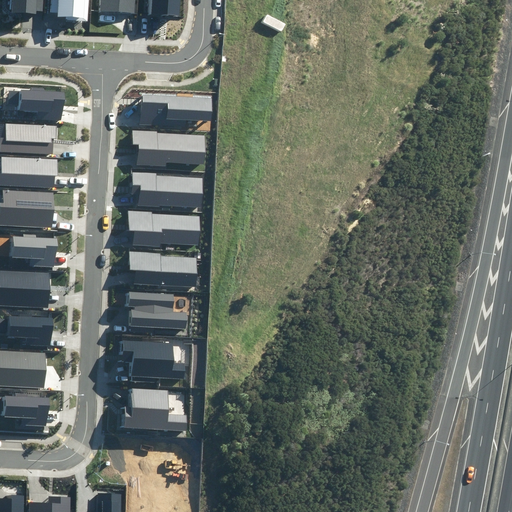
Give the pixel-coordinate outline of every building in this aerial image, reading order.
[(12,0),(12,12),(35,13),(35,11),(43,11),(43,0),(12,0)] [(67,20),(88,21),(88,0),(50,0),(50,12),(58,12),(58,16),(67,17),(67,20)] [(101,0),(101,12),(134,14),(134,0),(101,0)] [(151,0),(151,15),(178,17),(179,0),(151,0)] [(36,119),(62,120),(64,93),(44,92),(44,87),(31,87),(31,91),(21,91),(20,111),(36,112),(36,119)] [(186,119),(212,121),(213,99),(142,95),(141,124),(186,127),(186,119)] [(0,152),(53,153),(53,139),(57,139),(58,125),(6,125),(5,138),(0,138),(0,152)] [(165,162),(204,163),(205,136),(157,134),(157,131),(133,130),(132,145),(138,146),(137,165),(165,166),(165,162)] [(0,186),(54,187),(54,176),(58,176),(58,159),(2,158),(2,173),(0,173),(0,186)] [(160,204),(202,207),(204,178),(157,176),(157,172),(133,171),(131,194),(138,195),(137,205),(160,207),(160,204)] [(0,224),(52,227),(53,193),(5,191),(4,204),(0,203),(0,224)] [(160,242),(199,244),(200,216),(152,214),(152,211),(128,211),(127,231),(133,231),(133,246),(160,246),(160,242)] [(30,266),(56,267),(57,240),(36,239),(37,235),(23,235),(23,237),(13,236),(12,257),(31,258),(30,266)] [(135,284),(195,287),(196,258),(161,257),(161,254),(130,253),(129,270),(135,270),(135,284)] [(0,305),(48,308),(49,273),(0,271),(0,305)] [(154,326),(186,328),(187,312),(173,311),(174,294),(130,292),(129,306),(135,306),(135,310),(131,310),(130,332),(154,333),(154,326)] [(25,344),(51,345),(52,318),(32,317),(32,314),(20,313),(20,317),(9,317),(8,336),(25,337),(25,344)] [(155,378),(184,380),(185,363),(173,362),(174,343),(122,340),(121,361),(133,361),(132,381),(155,382),(155,378)] [(0,385),(44,387),(46,353),(0,350),(0,385)] [(123,407),(122,428),(187,431),(188,415),(168,414),(169,391),(132,389),(131,407),(123,407)] [(25,425),(46,426),(48,398),(27,397),(27,394),(16,393),(16,396),(4,396),(3,416),(25,417),(25,425)] [(97,511),(121,511),(122,494),(98,493),(97,511)] [(26,511),(27,495),(12,494),(12,499),(0,498),(0,511),(26,511)] [(70,511),(71,496),(49,496),(49,503),(29,503),(28,511),(70,511)]
